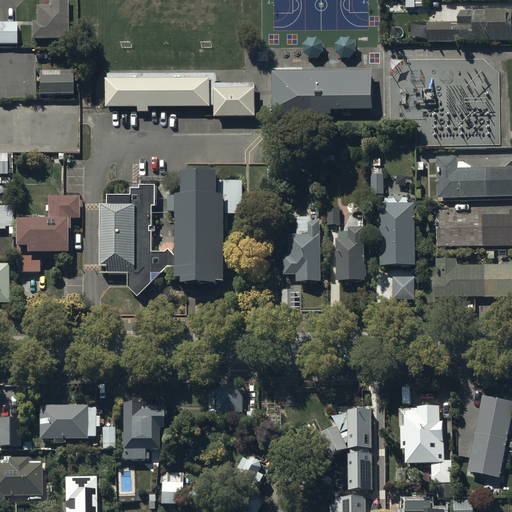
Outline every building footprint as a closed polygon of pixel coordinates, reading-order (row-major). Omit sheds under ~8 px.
[(68,40),(67,0),(50,0),(50,8),(37,8),(37,23),(32,23),(32,40),(68,40)] [(511,40),(511,7),(459,8),(459,22),(428,22),(428,41),(511,40)] [(17,24),(0,24),(0,45),(17,46),(17,24)] [(34,63),(34,51),(13,51),(13,63),(34,63)] [(73,95),(73,72),(39,73),(40,96),(73,95)] [(374,72),(274,73),(274,106),(293,106),(293,112),(313,112),(314,115),(333,115),(333,111),(374,111),(374,72)] [(217,75),(109,75),(109,80),(107,80),(108,109),(139,109),(139,113),(150,113),(150,108),(212,108),(212,107),(216,107),(216,118),(257,118),(257,89),(255,89),(255,85),(217,85),(217,75)] [(29,115),(7,115),(7,139),(29,139),(29,115)] [(8,157),(0,156),(0,178),(8,178),(8,177),(13,177),(13,161),(8,161),(8,157)] [(511,201),(511,168),(473,169),(464,163),(460,163),(460,160),(439,160),(439,202),(511,201)] [(382,174),(371,174),(371,193),(383,193),(382,174)] [(186,176),(186,197),(179,197),(179,199),(172,199),(172,215),(179,215),(178,257),(178,269),(178,281),(185,281),(185,286),(221,287),(221,284),(227,284),(228,215),(245,215),(245,183),(221,183),(221,176),(187,176),(186,176)] [(178,269),(178,257),(176,257),(171,251),(167,254),(154,254),(154,207),(157,207),(157,188),(142,188),(142,191),(133,191),(133,198),(111,198),(111,208),(104,208),(104,268),(110,268),(110,275),(130,275),(130,287),(130,289),(140,298),(154,285),(154,276),(163,276),(170,269),(178,269)] [(80,222),(80,200),(49,200),(49,218),(39,218),(39,216),(33,216),(33,219),(19,219),(19,225),(18,225),(18,254),(19,254),(19,276),(41,276),(41,261),(70,261),(70,236),(72,236),(72,222),(80,222)] [(13,219),(12,207),(0,207),(0,228),(11,228),(11,225),(12,225),(12,219),(13,219)] [(418,270),(417,209),(382,209),(383,270),(418,270)] [(328,210),(328,227),(341,227),(341,210),(328,210)] [(511,217),(457,218),(457,213),(439,213),(439,249),(511,248),(511,217)] [(322,285),(322,224),(313,225),(313,222),(300,222),(300,239),(292,239),(292,259),(287,260),(287,279),(299,279),(299,285),(322,285)] [(367,269),(367,232),(351,232),(351,237),(341,237),(341,244),(338,244),(338,285),(367,285),(367,282),(368,282),(368,269),(367,269)] [(435,279),(435,299),(511,298),(511,266),(457,267),(457,260),(437,261),(437,279),(435,279)] [(0,306),(11,307),(10,268),(0,268),(0,306)] [(414,276),(392,276),(393,299),(414,298),(414,276)] [(296,310),(296,291),(283,291),(283,310),(296,310)] [(243,412),(243,389),(216,390),(216,412),(243,412)] [(500,480),(511,423),(511,397),(503,396),(502,402),(484,398),(467,473),(500,480)] [(141,406),(123,406),(124,462),(145,462),(145,461),(149,460),(149,452),(160,452),(159,430),(164,430),(164,416),(167,416),(167,408),(141,409),(141,406)] [(88,408),(40,408),(40,441),(54,441),(54,446),(65,446),(65,441),(87,441),(87,439),(95,439),(95,429),(100,429),(100,418),(96,418),(96,410),(88,410),(88,408)] [(441,423),(441,408),(418,408),(418,410),(400,410),(400,429),(401,429),(401,450),(407,451),(407,465),(445,464),(444,423),(441,423)] [(348,490),(372,490),(371,409),(347,410),(348,448),(348,490)] [(21,418),(0,417),(0,445),(21,446),(21,418)] [(331,457),(348,448),(337,427),(320,436),(331,457)] [(115,450),(115,429),(102,429),(103,451),(115,450)] [(246,459),(232,483),(256,496),(266,478),(261,475),(263,471),(263,470),(263,469),(263,468),(263,467),(263,466),(263,465),(262,465),(262,464),(261,463),(260,462),(259,462),(259,461),(258,461),(257,461),(256,461),(255,461),(254,461),(253,461),(252,462),(251,462),(246,459)] [(42,497),(42,465),(29,465),(29,460),(9,460),(9,465),(6,465),(6,461),(0,461),(0,466),(0,465),(0,504),(5,505),(5,498),(42,497)] [(183,506),(184,474),(160,473),(160,485),(162,485),(161,505),(183,506)] [(96,511),(96,479),(65,480),(65,511),(96,511)] [(366,511),(366,495),(336,496),(336,511),(366,511)] [(246,511),(241,511),(261,511),(267,503),(254,496),(246,511)] [(444,511),(444,508),(431,508),(431,500),(405,500),(405,511),(444,511)] [(473,511),(474,501),(454,502),(453,511),(473,511)]
